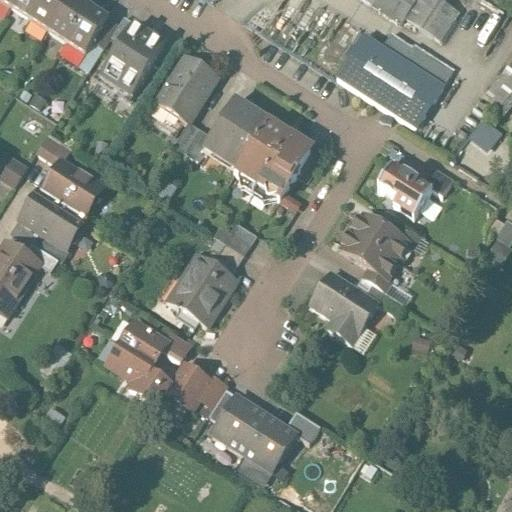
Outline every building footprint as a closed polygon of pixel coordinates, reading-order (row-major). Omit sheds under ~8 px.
[(19,0),(0,0),(0,5),(11,13),(19,0)] [(30,25),(45,0),(19,0),(11,13),(30,25)] [(48,36),(71,0),(45,0),(30,25),(48,36)] [(67,48),(91,11),(72,0),(71,0),(48,36),(67,48)] [(463,9),(448,0),(357,0),(437,50),(463,9)] [(91,11),(67,48),(85,60),(95,46),(109,23),(91,11)] [(111,44),(120,30),(109,23),(95,46),(103,51),(106,53),(111,44)] [(121,51),(134,29),(124,23),(120,30),(111,44),(121,51)] [(155,42),(134,29),(121,51),(101,83),(133,103),(153,70),(165,51),(154,44),(155,42)] [(383,53),(365,42),(339,83),(416,132),(451,78),(391,40),(383,53)] [(103,51),(95,46),(78,72),(87,77),(103,51)] [(161,75),(174,54),(166,49),(165,51),(153,70),(161,75)] [(217,83),(186,64),(156,112),(188,132),(189,129),(217,83)] [(511,78),(507,75),(488,99),(501,110),(511,95),(511,78)] [(212,143),(204,155),(238,177),(268,129),(235,108),(212,143)] [(186,159),(200,136),(189,129),(188,132),(176,153),(186,159)] [(289,142),(268,129),(238,177),(259,190),(289,142)] [(212,143),(200,136),(186,159),(198,166),(204,155),(212,143)] [(259,190),(282,205),(285,199),(296,183),(310,160),(312,156),(289,142),(259,190)] [(38,160),(60,174),(63,169),(71,157),(49,143),(40,157),(38,160)] [(0,162),(0,185),(13,193),(25,174),(2,159),(0,162)] [(306,189),(320,166),(310,160),(296,183),(306,189)] [(101,193),(63,169),(60,174),(43,200),(81,224),(101,193)] [(432,198),(422,192),(392,173),(378,194),(397,205),(392,213),(414,227),(432,198)] [(422,192),(432,198),(442,205),(453,188),(433,174),(422,192)] [(81,224),(43,200),(41,199),(21,230),(66,257),(85,226),(81,224)] [(299,207),(285,199),(282,205),(280,208),(294,216),(299,207)] [(350,240),(397,269),(408,252),(389,239),(364,224),(362,227),(359,225),(350,240)] [(419,245),(395,229),(389,239),(408,252),(413,255),(419,245)] [(244,264),(256,243),(237,231),(231,241),(221,234),(214,246),(225,253),(244,264)] [(397,269),(350,240),(342,252),(345,254),(342,258),(369,276),(386,287),(397,269)] [(0,254),(0,319),(10,325),(42,273),(43,272),(4,248),(0,254)] [(42,273),(51,279),(54,275),(58,268),(33,252),(27,262),(43,272),(42,273)] [(244,264),(225,253),(220,262),(238,273),(244,264)] [(238,273),(220,262),(215,259),(209,269),(232,283),(238,273)] [(196,261),(181,286),(223,311),(238,287),(232,283),(209,269),(196,261)] [(386,287),(369,276),(363,287),(385,301),(392,290),(386,287)] [(357,297),(331,281),(311,313),(333,327),(327,335),(353,351),(379,311),(374,308),(357,297)] [(181,286),(167,309),(209,335),(223,311),(181,286)] [(385,301),(363,287),(357,297),(374,308),(379,311),(385,301)] [(411,303),(392,290),(385,301),(404,313),(411,303)] [(136,330),(122,351),(157,374),(165,361),(171,352),(167,350),(136,330)] [(181,371),(192,354),(177,345),(173,342),(167,350),(171,352),(165,361),(181,371)] [(428,348),(415,345),(412,355),(425,359),(428,348)] [(157,374),(122,351),(106,376),(133,394),(135,390),(150,380),(152,381),(157,374)] [(465,356),(454,352),(450,362),(461,366),(465,356)] [(452,369),(442,364),(439,371),(449,376),(452,369)] [(184,374),(172,394),(172,406),(191,417),(196,409),(209,389),(206,387),(184,374)] [(152,381),(150,380),(135,390),(133,394),(129,399),(162,420),(172,406),(172,394),(152,381)] [(208,383),(206,387),(209,389),(196,409),(213,419),(226,400),(228,396),(208,383)] [(235,406),(226,400),(213,419),(210,425),(219,431),(235,406)] [(241,462),(266,423),(236,404),(235,406),(219,431),(211,443),(241,462)] [(296,420),(286,436),(296,442),(295,444),(309,453),(320,435),(296,420)] [(266,423),(241,462),(244,464),(271,481),(295,444),(296,442),(286,436),(266,423)] [(271,481),(244,464),(235,478),(263,496),(271,481)] [(323,511),(328,506),(316,499),(307,511),(323,511)]
